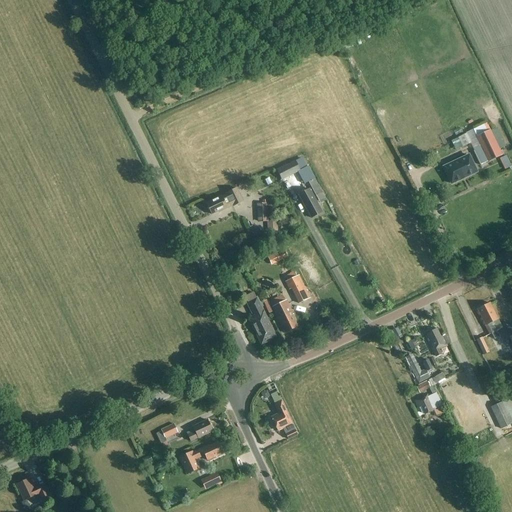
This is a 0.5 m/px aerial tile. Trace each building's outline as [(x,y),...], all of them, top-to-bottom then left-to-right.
[(481,148),(473,152),(480,165),(502,155),(491,130),(476,137),(481,148)] [(472,150),(446,162),(454,178),(479,166),(472,150)] [(506,155),(500,159),(505,170),(511,166),(506,155)] [(432,160),(435,165),(441,162),(439,157),(432,160)] [(295,161),(300,171),(306,168),(301,158),(295,161)] [(300,171),(295,161),(276,170),(281,181),(300,171)] [(335,204),(331,196),(335,194),(331,184),(323,187),(332,205),(335,204)] [(233,207),(242,202),(236,189),(226,194),(227,194),(207,204),(212,215),(218,211),(219,212),(233,206),(233,207)] [(322,213),(310,192),(308,190),(298,195),(311,219),(322,213)] [(278,196),(267,196),(268,220),(279,220),(278,196)] [(257,223),(259,223),(259,227),(268,226),(267,201),(262,201),(263,204),(256,205),(257,223)] [(256,227),(250,229),(253,236),(259,233),(256,227)] [(271,265),(288,257),(283,248),(267,255),(271,265)] [(285,277),(287,281),(284,282),(288,291),(291,289),(298,304),(310,299),(298,276),(296,277),(294,272),(289,274),(289,275),(285,277)] [(247,302),(256,298),(253,292),(244,296),(247,302)] [(286,301),(284,302),(281,296),(269,302),(285,333),(297,327),(292,315),(293,315),(286,301)] [(275,338),(259,305),(256,298),(247,302),(245,303),(252,317),(249,319),(261,345),(275,338)] [(489,304),(477,310),(485,325),(485,326),(489,335),(491,334),(496,331),(502,328),(489,304)] [(425,336),(433,353),(435,358),(442,354),(439,350),(446,346),(443,339),(442,340),(437,330),(425,336)] [(496,331),(491,334),(493,339),(499,336),(496,331)] [(487,350),(482,338),(476,341),(482,353),(487,350)] [(412,346),(415,352),(424,347),(422,342),(412,346)] [(421,372),(417,364),(412,355),(404,359),(408,368),(410,367),(418,383),(425,380),(429,378),(425,370),(421,372)] [(427,371),(432,369),(428,361),(423,363),(427,371)] [(431,375),(432,383),(440,381),(439,373),(431,375)] [(430,388),(427,383),(416,388),(419,393),(430,388)] [(434,395),(427,399),(426,399),(425,396),(415,401),(418,408),(420,407),(424,415),(433,411),(432,409),(441,405),(437,398),(436,398),(434,395)] [(511,403),(509,399),(502,402),(491,408),(501,429),(511,423),(511,403)] [(271,417),(278,431),(283,429),(288,440),(297,435),(292,424),(281,401),(274,405),(278,414),(271,417)] [(195,431),(187,435),(191,442),(212,432),(207,421),(193,427),(195,431)] [(173,424),(161,430),(160,431),(161,432),(156,434),(165,453),(170,451),(164,439),(177,433),(173,424)] [(208,445),(192,452),(180,457),(187,473),(199,468),(195,460),(204,456),(207,462),(223,454),(217,442),(209,446),(208,445)] [(153,464),(149,456),(140,460),(145,468),(153,464)] [(241,476),(248,472),(246,466),(238,470),(241,476)] [(204,488),(215,482),(217,486),(222,483),(216,472),(212,474),(212,476),(201,481),(204,488)] [(36,496),(35,493),(39,492),(44,502),(49,500),(45,489),(42,484),(33,488),(29,480),(17,486),(24,501),(36,496)]
